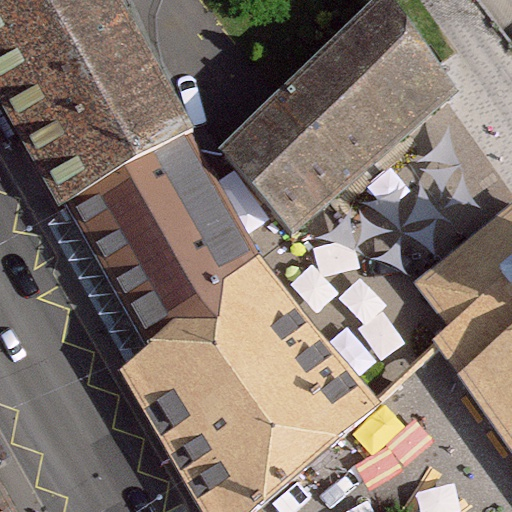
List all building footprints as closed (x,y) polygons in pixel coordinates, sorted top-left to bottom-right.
[(111,0),(0,0),(0,102),(62,223),(197,143),(111,0)] [(385,0),(375,0),(220,145),(301,235),(455,95),(385,0)] [(198,143),(64,224),(141,368),(267,265),(198,143)] [(445,351),(431,360),(442,376),(457,397),(450,406),(511,488),(511,226),(409,298),(445,351)] [(141,368),(129,377),(216,511),(247,511),(384,400),(267,265),(141,368)] [(0,511),(15,511),(0,489),(0,511)]
